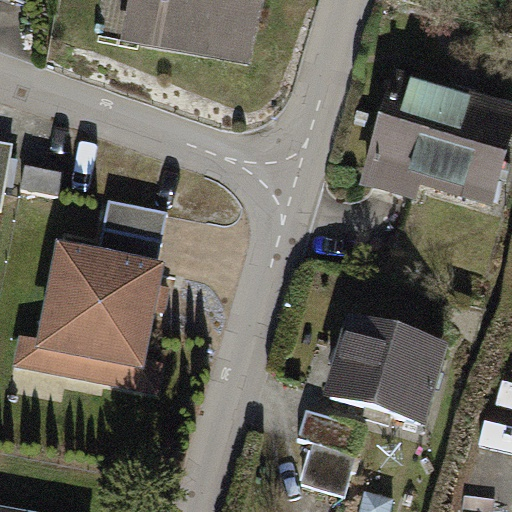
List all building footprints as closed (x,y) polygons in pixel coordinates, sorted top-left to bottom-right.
[(264,0),(129,0),(119,50),(248,77),(264,0)] [(511,141),(511,106),(397,71),(365,174),(490,213),(511,141)] [(0,151),(0,210),(2,211),(14,155),(0,151)] [(101,260),(54,252),(38,343),(24,341),(18,374),(162,400),(167,369),(141,364),(168,212),(111,202),(101,260)] [(445,351),(340,322),(316,407),(420,437),(445,351)]
